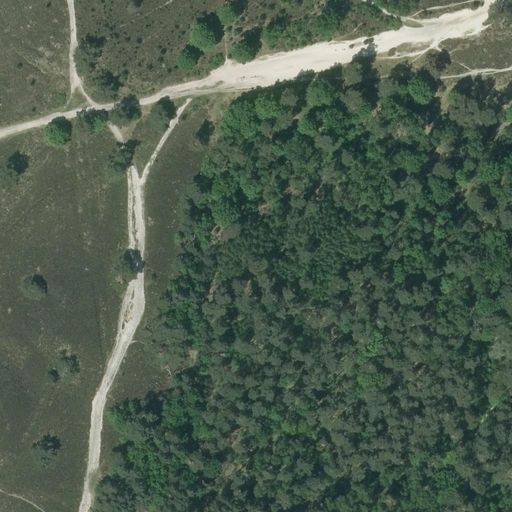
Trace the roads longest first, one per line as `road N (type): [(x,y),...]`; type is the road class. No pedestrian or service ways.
road 1 (track): [(511,4),(423,35),(100,109)]
road 2 (unknown): [(453,511),(478,430),(511,381)]
